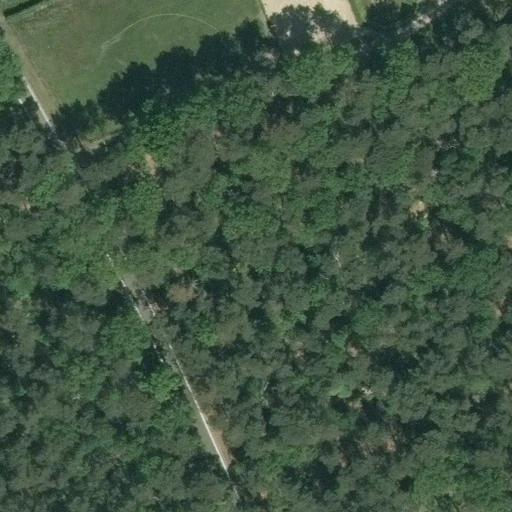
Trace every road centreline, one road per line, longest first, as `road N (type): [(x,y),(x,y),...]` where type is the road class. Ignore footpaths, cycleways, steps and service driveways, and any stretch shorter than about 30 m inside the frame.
road 1 (unclassified): [(235,511),(0,52)]
road 2 (track): [(61,168),(376,35)]
